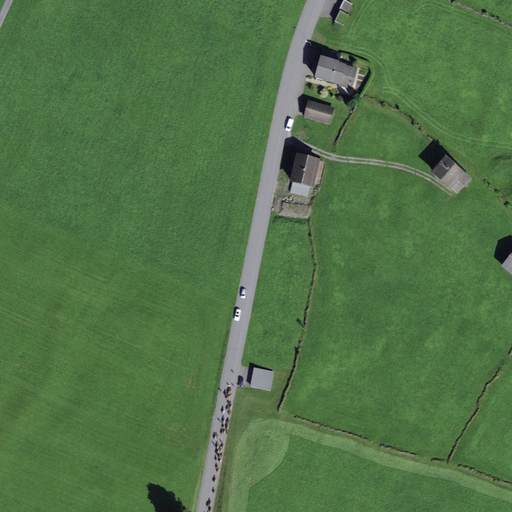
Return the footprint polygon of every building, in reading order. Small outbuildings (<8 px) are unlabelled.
[(347,15),(352,5),(345,2),(340,12),(347,15)] [(356,70),(337,65),(340,55),(324,51),(319,67),(322,68),(319,80),(339,85),(340,82),(352,85),(356,70)] [(309,103),(305,117),(329,124),(333,109),(309,103)] [(320,177),(323,162),(298,156),(293,182),(312,186),(314,176),(320,177)] [(457,180),(465,187),(471,180),(447,160),(434,174),(451,188),(457,180)] [(255,369),(252,387),(270,391),(274,372),(255,369)]
